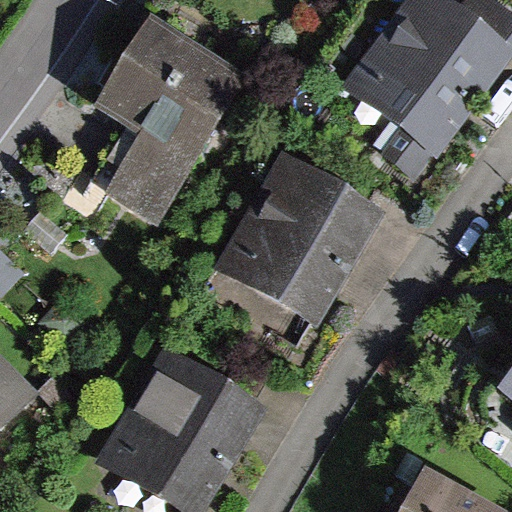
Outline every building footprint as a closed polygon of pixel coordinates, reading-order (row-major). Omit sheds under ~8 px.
[(511,43),(461,6),(452,0),(405,0),(342,86),(400,127),(380,153),(415,181),(434,156),(437,158),(470,115),(511,57),(511,43)] [(511,11),(496,0),(466,0),(461,6),(511,43),(511,11)] [(250,73),(150,12),(94,106),(127,127),(139,135),(119,166),(103,191),(158,227),(250,73)] [(139,135),(127,127),(107,159),(119,166),(139,135)] [(284,150),(216,268),(319,329),(349,278),(388,211),(284,150)] [(69,233),(42,210),(24,231),(51,254),(69,233)] [(25,273),(0,248),(0,297),(1,298),(25,273)] [(165,345),(95,464),(178,511),(205,511),(226,477),(268,406),(165,345)] [(38,389),(0,352),(0,433),(38,395),(40,392),(38,389)] [(511,369),(498,387),(511,398),(511,369)] [(54,373),(38,389),(40,392),(38,395),(58,414),(77,396),(54,373)] [(508,511),(510,511),(425,464),(399,511),(508,511)]
